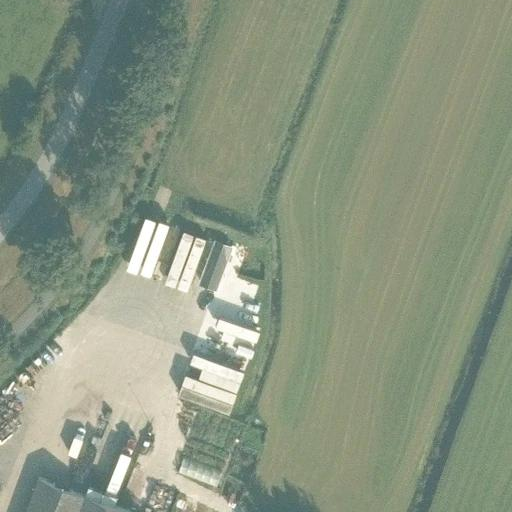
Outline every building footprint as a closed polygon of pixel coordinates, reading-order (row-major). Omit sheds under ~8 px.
[(173,233),(167,246),(158,242),(142,279),(163,288),(184,238),(173,233)] [(210,304),(200,300),(220,247),(199,239),(180,291),(190,295),(177,329),(198,336),(210,304)] [(34,369),(4,398),(21,415),(51,386),(34,369)] [(73,475),(87,422),(74,419),(60,471),(73,475)] [(129,511),(130,511),(39,478),(25,511),(129,511)]
